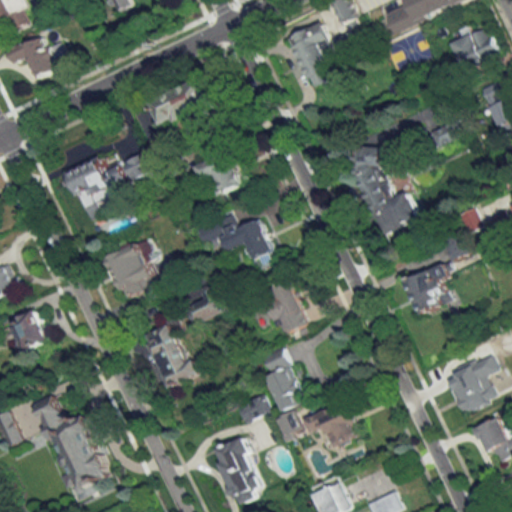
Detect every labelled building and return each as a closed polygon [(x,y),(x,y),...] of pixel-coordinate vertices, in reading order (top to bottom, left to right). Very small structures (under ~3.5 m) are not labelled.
[(0,0),(0,23),(11,18),(15,29),(30,23),(25,11),(31,8),(27,0),(0,0)] [(113,0),(119,13),(137,5),(134,0),(113,0)] [(295,35),(316,89),(341,79),(334,60),(366,47),(358,26),(366,23),(356,0),(339,0),(337,1),(350,33),(335,39),(328,22),(295,35)] [(408,0),(410,4),(391,12),(399,31),(473,0),(408,0)] [(464,68),(502,54),(492,26),(474,33),(471,27),(461,31),(463,38),(454,41),(464,68)] [(68,54),(63,42),(52,47),(47,35),(12,49),(18,64),(31,59),(40,80),(63,70),(58,58),(68,54)] [(154,100),(165,127),(219,105),(207,77),(154,100)] [(501,128),(511,124),(511,96),(510,89),(491,95),(501,128)] [(436,129),(441,145),(471,137),(466,120),(436,129)] [(179,162),(170,141),(127,160),(137,181),(179,162)] [(389,233),(395,233),(425,220),(412,192),(404,195),(399,195),(387,170),(388,146),(360,146),(359,170),(389,233)] [(200,166),(207,181),(217,176),(225,194),(247,183),(231,151),(200,166)] [(71,172),(94,221),(108,214),(103,201),(135,186),(125,163),(112,169),(105,156),(71,172)] [(202,228),(208,244),(227,236),(233,251),(253,244),(263,269),(282,261),(265,219),(242,228),(236,215),(202,228)] [(476,252),(468,231),(448,238),(456,260),(476,252)] [(164,283),(145,241),(111,256),(130,299),(164,283)] [(409,280),(424,315),(458,300),(448,276),(457,272),(453,261),(409,280)] [(0,298),(22,288),(10,264),(2,267),(0,262),(0,298)] [(269,290),(287,335),(311,325),(294,281),(269,290)] [(225,312),(212,284),(204,288),(209,299),(190,308),(197,325),(225,312)] [(52,339),(39,310),(14,321),(28,350),(52,339)] [(206,374),(198,357),(192,360),(179,332),(185,330),(180,319),(149,332),(174,388),(206,374)] [(285,411),(308,402),(287,347),(268,355),(276,374),(271,376),(285,411)] [(501,401),(492,375),(501,371),(495,353),(451,369),(466,413),(501,401)] [(242,407),(250,424),(277,411),(269,394),(242,407)] [(92,413),(69,422),(59,397),(41,404),(50,427),(45,430),(50,442),(59,438),(73,473),(67,476),(77,500),(98,491),(96,485),(117,476),(92,413)] [(364,435),(350,401),(309,417),(315,433),(330,427),(337,446),(364,435)] [(0,416),(11,447),(25,442),(14,411),(0,415),(0,416)] [(282,418),(291,440),(307,434),(298,412),(282,418)] [(489,457),(500,452),(504,461),(511,457),(511,432),(505,415),(477,427),(489,457)] [(239,506),(267,496),(247,437),(219,446),(239,506)] [(369,511),(367,506),(355,511),(343,482),(317,493),(325,511),(369,511)] [(371,503),(374,511),(399,511),(406,509),(398,491),(371,503)]
